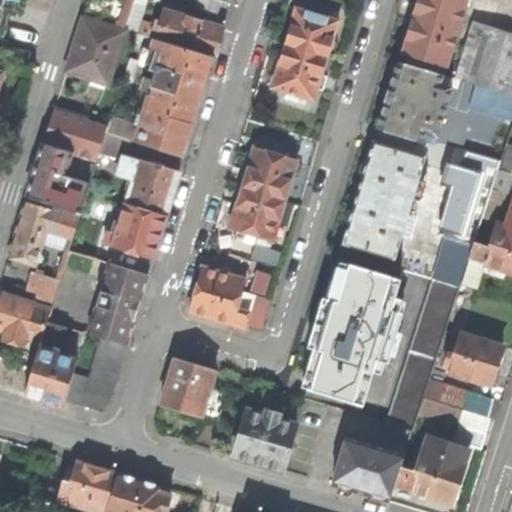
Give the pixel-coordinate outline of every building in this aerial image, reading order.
[(0,0),(0,38),(0,39),(8,13),(20,16),(24,0),(0,0)] [(125,27),(133,0),(88,0),(84,13),(125,27)] [(133,0),(125,27),(137,31),(145,0),(133,0)] [(216,16),(220,1),(216,0),(197,0),(195,9),(216,16)] [(403,51),(446,65),(466,0),(419,0),(415,14),(403,51)] [(291,25),(285,45),(326,57),(327,52),(331,37),(336,20),(296,8),(291,25)] [(158,32),(156,38),(214,56),(219,40),(222,29),(164,11),(161,21),(155,19),(152,30),(158,32)] [(108,84),(125,30),(83,17),(76,38),(70,59),(76,60),(72,72),(91,79),(89,83),(103,88),(104,83),(108,84)] [(511,31),(511,35),(473,23),(455,77),(458,78),(511,94),(511,31)] [(137,106),(145,108),(194,123),(205,84),(214,56),(156,38),(136,32),(133,43),(152,50),(153,48),(162,51),(159,60),(154,58),(150,69),(155,70),(152,78),(144,76),(141,86),(137,106)] [(339,40),(331,37),(327,52),(334,54),(339,40)] [(273,86),(313,98),(317,86),(321,73),(326,57),(285,45),(280,60),(273,86)] [(377,127),(422,141),(425,132),(437,136),(451,87),(440,83),(442,75),(397,62),(388,94),(377,127)] [(328,75),(321,73),(317,86),(324,88),(328,75)] [(508,137),(511,125),(511,94),(458,78),(453,92),(472,98),(469,107),(506,118),(500,135),(508,137)] [(135,142),(183,157),(189,139),(194,123),(145,108),(140,124),(135,142)] [(95,158),(105,125),(54,109),(40,153),(26,196),(80,212),(89,182),(64,174),(71,151),(95,158)] [(130,140),(135,142),(140,124),(110,115),(105,132),(130,140)] [(133,175),(125,200),(166,213),(173,191),(179,173),(125,156),(130,140),(105,132),(99,150),(121,157),(117,170),(133,175)] [(507,141),(508,137),(500,135),(493,157),(501,160),(507,141)] [(344,240),(395,256),(425,156),(374,141),(368,159),(367,160),(362,173),(364,175),(358,192),(355,204),(353,204),(348,220),(350,221),(344,240)] [(511,143),(507,141),(501,160),(500,163),(498,168),(511,172),(511,143)] [(251,160),(243,187),(284,200),(291,176),(295,163),(297,159),(281,155),(283,148),(274,146),(272,151),(255,146),(251,160)] [(453,149),(449,164),(459,167),(464,152),(453,149)] [(464,152),(459,167),(495,178),(498,169),(498,168),(500,163),(464,152)] [(301,165),(295,163),(291,176),(297,178),(301,165)] [(474,240),(491,189),(495,178),(459,167),(449,164),(442,185),(455,188),(440,235),(447,237),(434,278),(460,285),(468,258),(474,240)] [(510,195),(511,191),(511,173),(498,169),(495,178),(491,189),(510,195)] [(230,226),(272,239),(273,237),(277,224),(284,200),(243,187),(236,210),(230,226)] [(72,238),(79,216),(26,200),(15,235),(9,254),(33,261),(23,293),(52,303),(68,250),(72,238)] [(102,242),(152,258),(159,236),(166,213),(125,200),(118,220),(115,231),(110,229),(107,228),(102,242)] [(113,218),(110,229),(115,231),(118,220),(113,218)] [(284,226),(277,224),(273,237),(279,239),(284,226)] [(511,228),(505,226),(498,224),(491,246),(474,240),(468,258),(470,259),(462,283),(476,287),(482,268),(502,275),(505,268),(511,270),(511,228)] [(68,250),(91,256),(94,246),(72,238),(68,250)] [(303,380),(364,398),(401,278),(339,259),(321,320),(303,380)] [(87,332),(99,335),(127,344),(139,304),(148,274),(108,262),(87,332)] [(189,310),(262,331),(272,299),(255,294),(254,298),(241,294),(245,279),(203,265),(195,291),(189,310)] [(432,277),(419,319),(446,327),(460,285),(434,278),(432,277)] [(511,282),(503,280),(498,294),(511,298),(511,282)] [(0,328),(39,341),(49,307),(0,291),(0,328)] [(67,326),(47,319),(44,329),(64,335),(67,326)] [(386,421),(413,429),(446,327),(419,319),(400,377),(386,421)] [(86,331),(67,326),(64,335),(83,342),(86,331)] [(497,364),(503,345),(457,330),(445,365),(452,367),(450,371),(491,383),(497,364)] [(102,410),(108,406),(127,344),(99,335),(87,376),(73,372),(65,399),(102,410)] [(73,372),(78,358),(57,351),(57,349),(40,343),(37,353),(25,393),(44,398),(64,404),(65,399),(73,372)] [(0,385),(25,393),(37,353),(18,347),(13,361),(0,357),(0,385)] [(162,403),(219,420),(228,391),(211,386),(215,370),(203,366),(175,358),(162,403)] [(490,418),(495,398),(431,377),(425,395),(427,396),(490,418)] [(482,447),(490,418),(427,396),(423,411),(462,424),(456,439),(482,447)] [(233,456),(282,470),(295,424),(277,419),(278,414),(271,412),(266,411),(265,415),(247,410),(233,456)] [(390,500),(395,482),(400,468),(405,453),(348,436),(332,483),(349,488),(390,500)] [(469,449),(428,436),(416,473),(400,468),(395,482),(412,488),(411,489),(452,502),(461,476),(469,449)] [(106,511),(118,473),(97,467),(76,461),(70,481),(63,479),(57,499),(81,506),(79,511),(106,511)] [(143,481),(118,473),(106,511),(164,511),(170,495),(159,492),(161,486),(143,481)]
